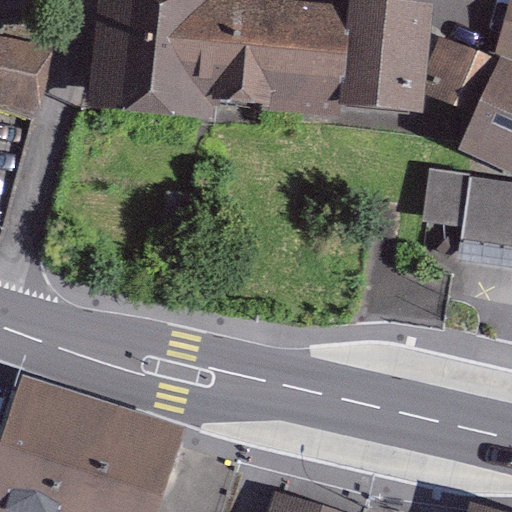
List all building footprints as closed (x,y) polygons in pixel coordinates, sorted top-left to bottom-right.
[(511,0),(498,45),(511,48),(511,0)] [(212,80),(217,11),(105,3),(99,93),(196,99),(198,79),(212,80)] [(217,11),(212,80),(334,88),(339,19),(217,11)] [(413,17),(355,12),(347,96),(405,102),(413,17)] [(0,104),(35,111),(47,53),(0,44),(0,104)] [(431,86),(483,110),(501,70),(450,46),(431,86)] [(464,148),(472,160),(511,177),(511,74),(501,70),(483,110),(464,148)] [(511,177),(472,160),(468,179),(465,223),(460,249),(511,254),(511,177)] [(465,223),(468,179),(433,176),(430,220),(465,223)] [(18,389),(0,447),(0,511),(200,511),(220,452),(18,389)] [(316,511),(275,497),(269,511),(316,511)]
